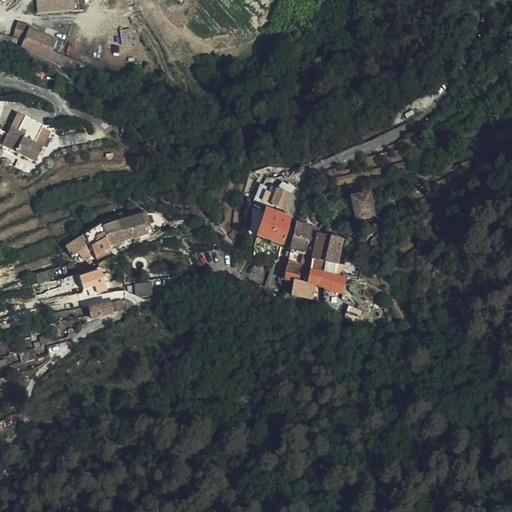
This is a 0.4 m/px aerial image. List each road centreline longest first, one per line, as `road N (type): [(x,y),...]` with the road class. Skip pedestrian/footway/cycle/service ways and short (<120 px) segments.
road 1 (track): [(144,511),(157,472),(135,459),(54,469),(28,463),(13,452),(5,427),(11,406),(68,343),(236,276)]
road 2 (residential): [(277,271),(222,270),(175,169),(145,138),(109,116),(0,81)]
